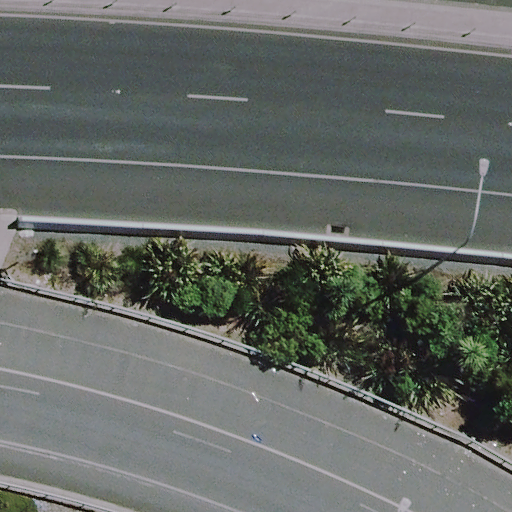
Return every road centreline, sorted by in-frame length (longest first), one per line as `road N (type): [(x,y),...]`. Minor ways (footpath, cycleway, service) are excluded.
road 1 (trunk): [(511,122),(0,94)]
road 2 (trunk): [(325,511),(272,486),(0,410)]
